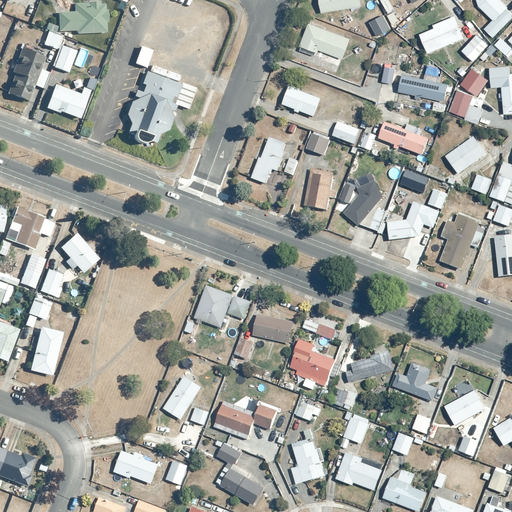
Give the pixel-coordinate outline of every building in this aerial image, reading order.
[(318,0),(320,14),(361,7),(360,0),(318,0)] [(475,0),(478,7),(493,21),(507,7),(499,0),(475,0)] [(111,10),(107,10),(107,3),(75,3),(75,12),(59,13),(59,31),(77,31),(77,34),(107,34),(107,23),(111,23),(111,10)] [(399,21),(393,9),(386,12),(392,25),(399,21)] [(391,29),(383,15),(370,23),(377,37),(391,29)] [(434,29),(419,35),(426,54),(463,40),(454,17),(432,25),(434,29)] [(350,39),(308,23),(299,46),(317,53),(318,51),(341,60),(350,39)] [(61,37),(47,32),(42,45),(56,50),(61,37)] [(488,45),(477,34),(462,50),(473,61),(488,45)] [(511,52),(511,47),(500,37),(494,44),(508,57),(511,52)] [(77,51),(60,45),(52,67),(68,73),(77,51)] [(496,50),(491,46),(482,55),(487,59),(496,50)] [(52,59),(23,47),(5,94),(27,103),(34,86),(41,89),(48,72),(47,72),(52,59)] [(501,88),(504,114),(511,113),(511,73),(510,74),(509,66),(488,68),(490,89),(501,88)] [(395,70),(385,67),(382,82),(392,84),(395,70)] [(187,112),(195,90),(146,73),(143,72),(134,98),(138,100),(136,104),(135,104),(133,105),(132,105),(130,106),(129,108),(128,109),(128,110),(127,112),(127,113),(127,115),(127,116),(127,118),(128,119),(128,121),(129,122),(125,135),(134,138),(134,140),(134,141),(135,143),(136,144),(137,145),(138,146),(140,147),(141,147),(143,147),(145,147),(146,147),(148,146),(149,145),(150,144),(151,144),(156,146),(159,137),(167,133),(176,108),(187,112)] [(448,84),(402,74),(398,92),(444,102),(448,84)] [(96,80),(87,77),(83,87),(93,90),(96,80)] [(80,94),(54,85),(46,108),(80,120),(90,91),(82,88),(80,94)] [(288,86),(281,104),(313,116),(320,98),(288,86)] [(484,100),(457,89),(449,109),(488,125),(493,113),(481,108),(484,100)] [(498,91),(488,91),(488,100),(498,100),(498,91)] [(418,107),(406,104),(403,113),(416,116),(418,107)] [(360,130),(338,122),(333,137),(355,145),(360,130)] [(428,138),(384,122),(378,138),(422,155),(428,138)] [(297,125),(290,123),(288,132),(294,134),(297,125)] [(496,130),(485,126),(483,134),(493,137),(496,130)] [(377,136),(363,131),(358,147),(371,152),(377,136)] [(330,140),(312,134),(307,150),(325,156),(330,140)] [(473,135),(445,155),(457,173),(486,154),(473,135)] [(259,157),(251,178),(265,183),(269,171),(271,172),(272,169),(278,171),(285,151),(283,150),(286,142),(269,136),(261,158),(259,157)] [(300,162),(289,158),(284,172),(294,176),(300,162)] [(404,168),(395,164),(389,177),(398,181),(404,168)] [(312,173),(306,206),(326,210),(332,177),(312,173)] [(490,179),(477,174),(471,189),(484,195),(490,179)] [(360,194),(343,213),(358,226),(382,197),(375,180),(357,188),(360,194)] [(356,186),(347,183),(341,202),(350,205),(356,186)] [(448,194),(434,189),(428,205),(442,210),(448,194)] [(406,219),(386,221),(389,240),(419,236),(424,224),(433,228),(440,211),(414,201),(406,219)] [(511,218),(511,209),(499,205),(493,221),(509,227),(511,218)] [(55,221),(19,208),(14,223),(20,225),(14,243),(34,251),(40,234),(49,238),(55,221)] [(448,239),(440,261),(461,269),(480,222),(458,213),(454,222),(448,220),(441,237),(448,239)] [(92,237),(84,243),(76,234),(60,248),(69,259),(65,262),(72,270),(76,266),(83,274),(99,260),(90,250),(98,244),(92,237)] [(511,234),(494,237),(498,277),(511,275),(511,234)] [(11,244),(1,239),(0,241),(0,250),(7,253),(11,244)] [(45,259),(30,254),(19,283),(34,289),(45,259)] [(62,275),(47,270),(39,292),(58,298),(61,289),(58,288),(62,275)] [(251,301),(207,285),(195,318),(225,329),(230,314),(245,319),(251,301)] [(50,307),(33,301),(28,315),(45,321),(50,307)] [(295,321),(258,314),(254,336),(290,344),(295,321)] [(319,324),(306,319),(303,328),(316,333),(319,324)] [(20,329),(0,321),(0,359),(7,362),(20,329)] [(336,329),(321,323),(317,334),(332,340),(336,329)] [(63,333),(40,328),(30,371),(52,377),(63,333)] [(254,342),(241,337),(235,354),(248,358),(254,342)] [(316,345),(301,339),(290,367),(297,370),(295,374),(326,387),(337,359),(314,350),(316,345)] [(390,351),(350,362),(352,369),(345,371),(349,384),(379,376),(382,384),(390,382),(388,373),(395,371),(390,351)] [(431,370),(412,363),(407,376),(399,373),(394,386),(434,401),(438,388),(426,384),(431,370)] [(202,387),(185,376),(164,409),(182,419),(202,387)] [(356,394),(335,387),(330,403),(351,410),(356,394)] [(330,390),(322,388),(319,398),(327,400),(330,390)] [(486,409),(476,390),(446,407),(456,425),(486,409)] [(225,400),(225,401),(214,426),(248,440),(255,424),(271,430),(279,412),(259,404),(256,412),(225,400)] [(316,406),(300,400),(295,414),(311,421),(316,406)] [(210,412),(196,406),(191,420),(205,425),(210,412)] [(432,418),(418,413),(412,429),(426,434),(432,418)] [(370,419),(352,414),(345,438),(362,443),(370,419)] [(511,417),(494,428),(505,445),(511,441),(511,417)] [(408,455),(412,444),(419,446),(422,440),(406,435),(399,432),(393,450),(408,455)] [(479,439),(464,434),(458,451),(474,456),(479,439)] [(214,443),(222,448),(217,457),(228,464),(216,485),(254,507),(266,485),(250,476),(252,472),(237,464),(243,453),(231,446),(217,438),(214,443)] [(327,466),(323,468),(315,440),(302,444),(301,442),(293,445),(300,466),(292,468),(297,484),(321,477),(330,474),(327,466)] [(0,475),(27,487),(32,474),(29,473),(36,457),(16,449),(15,453),(0,446),(0,475)] [(135,455),(123,450),(115,472),(130,477),(131,476),(152,484),(160,464),(147,459),(147,457),(136,453),(135,455)] [(362,456),(346,451),(336,479),(353,485),(353,483),(375,491),(383,468),(360,460),(362,456)] [(440,461),(431,457),(426,469),(435,473),(440,461)] [(189,465),(174,459),(166,479),(181,485),(189,465)] [(415,474),(402,469),(398,479),(391,476),(384,498),(420,511),(427,492),(411,486),(415,474)] [(510,475),(497,469),(489,488),(503,493),(510,475)] [(447,475),(439,472),(435,486),(443,489),(447,475)] [(473,511),(475,510),(437,496),(431,511),(473,511)] [(125,511),(127,507),(100,497),(94,511),(96,511),(125,511)] [(172,511),(140,500),(135,511),(172,511)] [(511,511),(487,503),(484,511),(511,511)]
